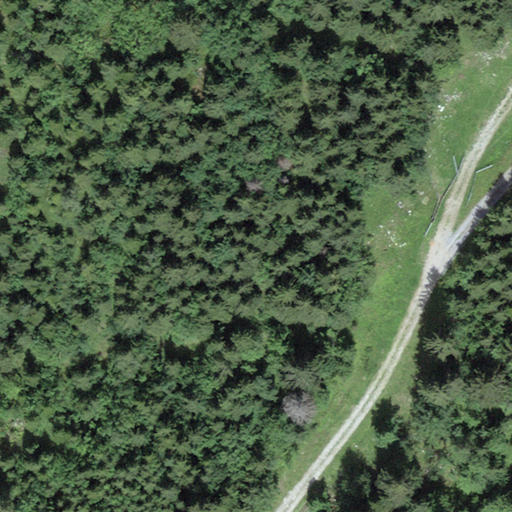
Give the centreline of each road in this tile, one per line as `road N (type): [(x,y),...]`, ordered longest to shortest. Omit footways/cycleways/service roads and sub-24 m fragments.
road 1 (track): [(286,511),(387,369),(431,271),(511,177)]
road 2 (track): [(511,97),(458,192),(431,271)]
